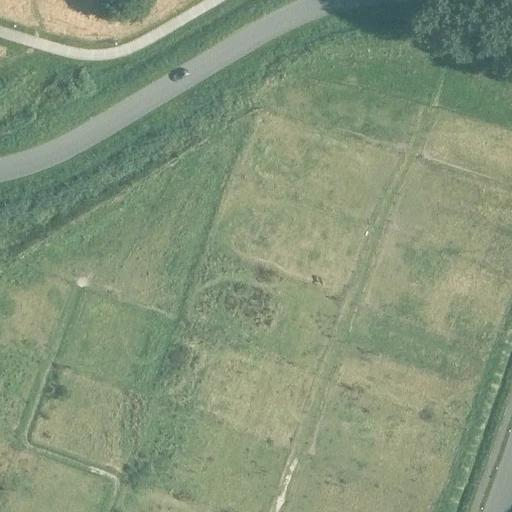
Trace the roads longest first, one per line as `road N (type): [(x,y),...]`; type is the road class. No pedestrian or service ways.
road 1 (tertiary): [(342,0),(286,22),(103,131),(27,167),(0,170)]
road 2 (unknown): [(0,74),(65,35),(140,21),(178,0)]
